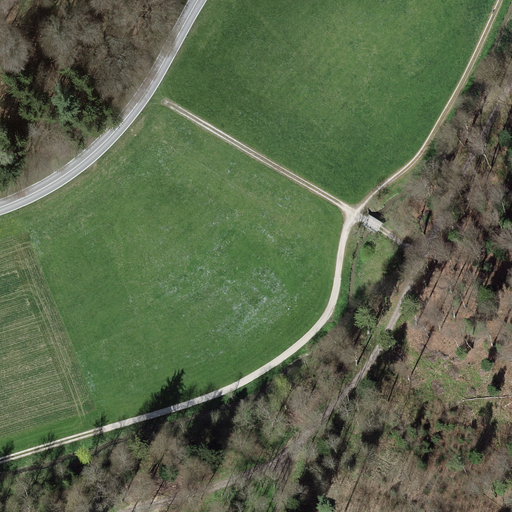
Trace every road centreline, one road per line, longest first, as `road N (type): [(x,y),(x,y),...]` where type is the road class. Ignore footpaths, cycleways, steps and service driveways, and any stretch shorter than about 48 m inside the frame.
road 1 (track): [(498,0),(422,144),(345,230),(323,320),(281,358),(226,390),(0,461)]
road 2 (track): [(138,511),(304,444),(511,113)]
road 3 (track): [(425,246),(158,94)]
road 4 (secondary): [(0,207),(52,185),(99,152),(135,111),(199,0)]
